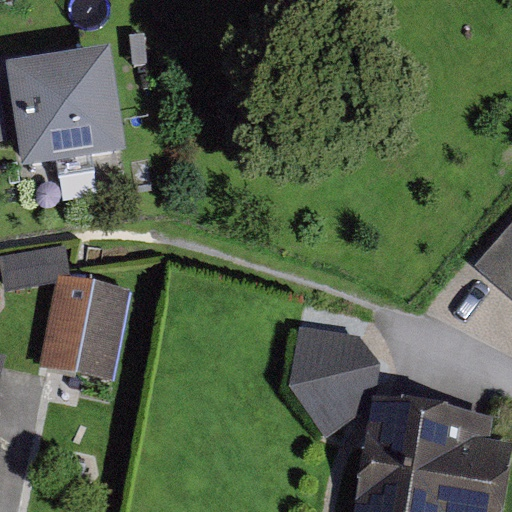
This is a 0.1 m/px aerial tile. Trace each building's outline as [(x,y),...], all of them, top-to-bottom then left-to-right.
[(130,59),(21,76),(38,182),(146,165),(130,59)] [(7,82),(0,83),(0,149),(19,146),(7,82)] [(511,239),(487,270),(511,294),(511,239)] [(146,292),(71,278),(53,367),(128,382),(146,292)] [(507,421),(386,401),(367,511),(511,511),(511,445),(503,444),(507,421)] [(0,511),(4,511),(18,448),(5,445),(12,413),(0,410),(0,511)]
